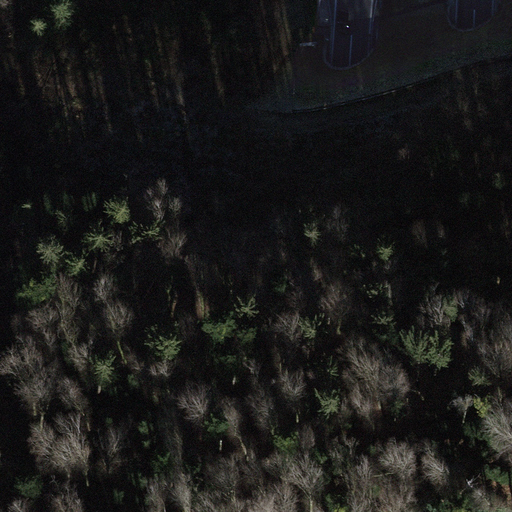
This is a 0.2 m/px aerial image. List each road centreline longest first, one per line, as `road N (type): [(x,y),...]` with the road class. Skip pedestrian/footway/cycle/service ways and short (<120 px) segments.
road 1 (track): [(0,68),(82,91),(287,125),(404,104),(505,67)]
road 2 (motorway): [(354,0),(319,511)]
road 3 (motorway): [(446,511),(474,0)]
